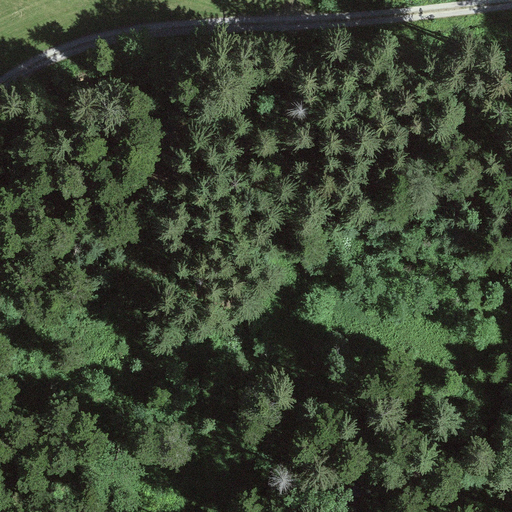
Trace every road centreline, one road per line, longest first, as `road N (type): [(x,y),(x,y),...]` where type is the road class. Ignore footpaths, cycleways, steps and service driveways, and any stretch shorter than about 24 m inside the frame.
road 1 (track): [(288,25),(284,267),(247,312),(166,363),(75,511)]
road 2 (track): [(511,7),(373,26),(126,23),(70,37),(0,90)]
